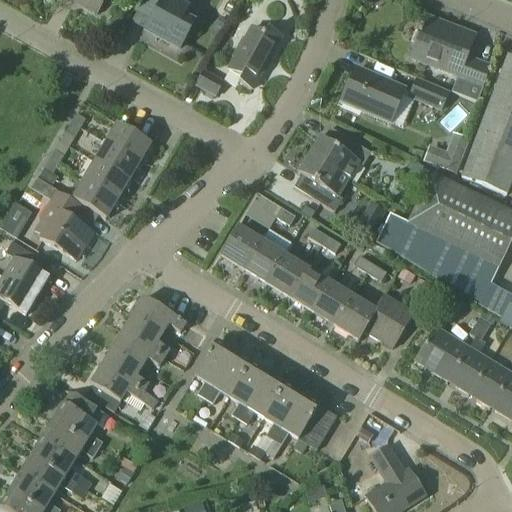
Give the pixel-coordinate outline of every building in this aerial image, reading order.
[(114,5),(116,0),(66,0),(96,16),(105,0),(114,5)] [(179,51),(192,27),(185,23),(190,13),(167,0),(145,0),(138,15),(151,22),(145,33),(179,51)] [(220,20),(216,28),(223,32),(227,24),(220,20)] [(458,77),(456,82),(452,93),(478,103),(491,69),(466,60),(473,40),(424,22),(421,31),(419,30),(416,36),(419,37),(410,59),(458,77)] [(250,93),(280,39),(267,32),(264,38),(252,31),(228,74),(241,81),(238,86),(250,93)] [(505,198),(511,180),(511,61),(507,60),(461,180),(505,198)] [(388,125),(403,92),(355,72),(341,105),(388,125)] [(216,99),(222,87),(202,75),(195,87),(216,99)] [(440,113),(447,97),(416,83),(409,99),(440,113)] [(75,117),(70,126),(79,131),(85,122),(75,117)] [(74,141),(79,131),(70,126),(65,135),(74,141)] [(116,127),(105,146),(138,166),(150,147),(116,127)] [(311,161),(348,183),(357,167),(362,170),(370,156),(347,142),(339,155),(322,144),(311,161)] [(127,185),(138,166),(105,146),(93,165),(127,185)] [(410,150),(406,160),(419,165),(423,155),(410,150)] [(53,154),(48,163),(57,168),(63,159),(53,154)] [(445,157),(440,172),(454,177),(460,162),(445,157)] [(338,200),(348,183),(311,161),(300,178),(318,189),(310,202),(334,216),(342,202),(338,200)] [(48,163),(43,172),(52,177),(57,168),(48,163)] [(116,204),(127,185),(93,165),(82,183),(116,204)] [(413,165),(405,178),(420,186),(427,173),(413,165)] [(51,190),(56,180),(52,177),(43,172),(37,181),(51,190)] [(480,306),(511,240),(511,217),(430,178),(406,227),(388,218),(375,246),(480,306)] [(116,204),(82,183),(71,203),(105,223),(116,204)] [(81,247),(89,234),(73,224),(81,211),(56,196),(39,223),(47,228),(39,243),(76,265),(85,249),(81,247)] [(275,220),(281,211),(267,203),(262,212),(275,220)] [(6,219),(0,229),(0,231),(16,242),(31,218),(13,208),(6,219)] [(294,219),(281,211),(275,220),(289,228),(294,219)] [(373,234),(358,224),(352,234),(367,244),(373,234)] [(242,275),(261,244),(237,230),(219,260),(242,275)] [(321,248),(327,239),(313,230),(307,239),(321,248)] [(340,247),(327,239),(321,248),(335,256),(340,247)] [(265,289),(283,258),(261,244),(242,275),(265,289)] [(2,279),(36,300),(48,281),(27,269),(33,258),(11,245),(5,257),(13,262),(2,279)] [(283,258),(265,289),(288,303),(306,272),(283,258)] [(367,276),(373,267),(359,258),(353,268),(367,276)] [(386,275),(373,267),(367,276),(381,284),(386,275)] [(311,317),(329,286),(306,272),(288,303),(311,317)] [(402,272),(397,281),(409,288),(414,280),(402,272)] [(25,318),(36,300),(2,279),(0,283),(0,313),(4,306),(25,318)] [(333,331),(352,300),(329,286),(311,317),(333,331)] [(384,299),(374,314),(375,315),(363,335),(391,352),(413,317),(384,299)] [(357,345),(363,335),(375,315),(374,314),(352,300),(333,331),(357,345)] [(143,301),(132,318),(161,337),(167,328),(179,336),(184,327),(143,301)] [(511,304),(500,326),(511,332),(511,304)] [(156,346),(161,337),(132,318),(122,335),(163,361),(168,353),(156,346)] [(479,320),(474,329),(485,336),(490,327),(479,320)] [(474,329),(469,338),(480,345),(485,336),(474,329)] [(414,365),(447,385),(468,351),(435,331),(414,365)] [(111,352),(141,370),(146,362),(158,370),(163,361),(122,335),(111,352)] [(196,398),(203,402),(232,355),(215,344),(193,379),(204,386),(196,398)] [(468,398),(489,364),(468,351),(447,385),(468,398)] [(135,379),(141,370),(111,352),(101,369),(142,396),(148,387),(135,379)] [(219,395),(228,401),(249,366),(232,355),(203,402),(212,408),(219,395)] [(489,411),(510,377),(489,364),(468,398),(489,411)] [(249,366),(228,401),(238,407),(231,418),(238,423),(267,376),(249,366)] [(155,404),(142,396),(101,369),(90,387),(112,401),(106,410),(113,415),(125,396),(150,412),(155,404)] [(254,416),(263,422),(284,387),(267,376),(238,423),(246,428),(254,416)] [(511,378),(510,377),(489,411),(511,424),(511,422),(511,378)] [(265,439),(273,444),(301,398),(284,387),(263,422),(272,427),(265,439)] [(61,408),(51,425),(98,454),(103,447),(90,439),(97,429),(94,427),(100,417),(73,400),(68,397),(61,408)] [(297,443),(304,432),(311,420),(318,409),(318,408),(301,398),(273,444),(281,449),(288,437),(297,443)] [(318,409),(311,420),(329,431),(336,420),(318,409)] [(329,431),(311,420),(304,432),(322,443),(329,431)] [(40,442),(75,464),(81,454),(93,462),(98,454),(51,425),(40,442)] [(322,443),(304,432),(297,443),(315,453),(322,443)] [(232,436),(228,443),(239,450),(243,443),(232,436)] [(263,438),(256,450),(265,456),(273,444),(265,439),(263,438)] [(70,473),(75,464),(40,442),(29,459),(86,494),(91,487),(70,473)] [(273,444),(265,456),(273,461),(281,449),(273,444)] [(253,448),(248,456),(261,464),(265,456),(256,450),(253,448)] [(372,511),(404,511),(424,500),(407,473),(403,476),(386,450),(369,461),(386,487),(365,500),(372,511)] [(19,476),(54,498),(60,489),(81,502),(86,494),(29,459),(19,476)] [(124,462),(120,468),(123,471),(132,476),(132,475),(136,469),(124,462)] [(123,471),(117,481),(125,486),(132,476),(123,471)] [(54,511),(48,508),(54,498),(19,476),(8,493),(38,511),(54,511)] [(358,486),(348,492),(352,500),(363,494),(358,486)] [(38,511),(8,493),(0,506),(0,511),(38,511)]
